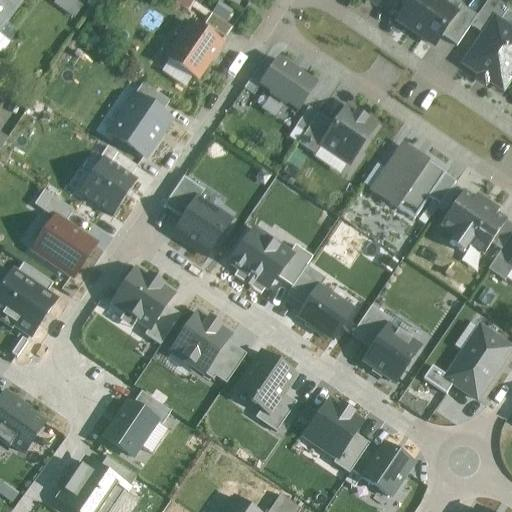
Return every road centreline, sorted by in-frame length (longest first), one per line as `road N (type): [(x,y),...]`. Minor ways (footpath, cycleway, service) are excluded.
road 1 (residential): [(129,236),(457,463)]
road 2 (residential): [(129,236),(32,373),(91,411),(21,511)]
road 3 (residential): [(277,11),(289,40),(511,189)]
road 4 (residential): [(277,11),(129,236)]
road 5 (residential): [(511,133),(317,0)]
